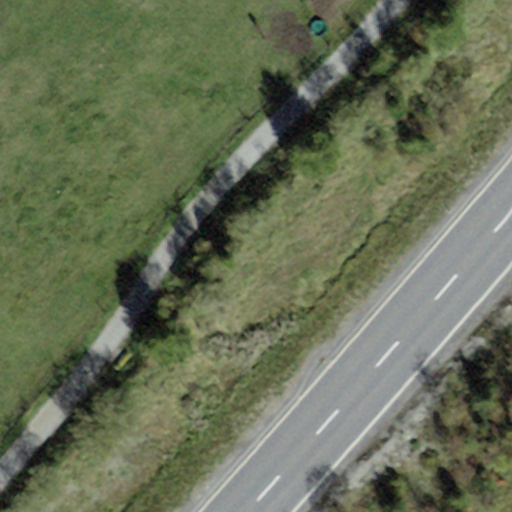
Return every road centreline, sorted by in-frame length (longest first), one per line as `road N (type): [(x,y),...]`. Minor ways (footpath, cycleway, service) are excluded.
road 1 (track): [(0,479),(207,201),(398,0)]
road 2 (primary): [(511,212),(248,511)]
